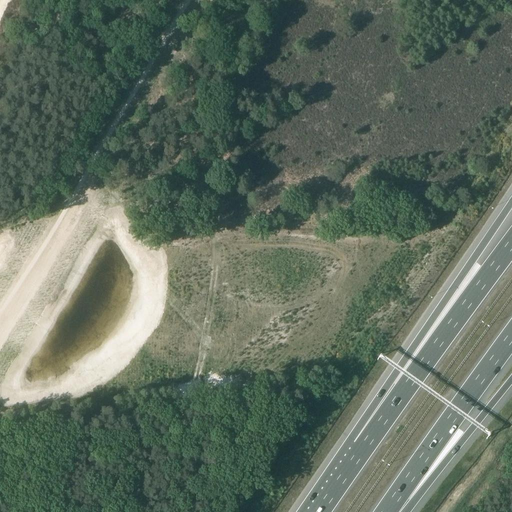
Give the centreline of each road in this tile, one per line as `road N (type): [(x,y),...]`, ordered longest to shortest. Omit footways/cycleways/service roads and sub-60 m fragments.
road 1 (motorway): [(511,200),(394,373),(358,452)]
road 2 (motorway): [(511,243),(358,452)]
road 3 (motorway): [(387,511),(511,336)]
road 4 (motorway): [(397,511),(511,377)]
